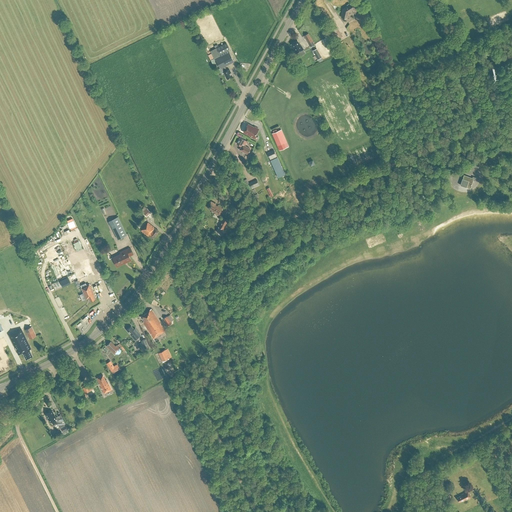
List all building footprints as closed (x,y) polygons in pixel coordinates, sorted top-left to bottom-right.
[(352,3),(343,8),(341,17),(347,18),(348,12),(353,9),(358,10),(359,4),(352,3)] [(342,36),(337,27),(330,31),(336,40),(342,36)] [(308,33),(304,35),(309,43),(313,41),(308,33)] [(300,46),(297,40),(291,44),(296,53),(303,49),(301,45),(300,46)] [(226,42),(216,47),(210,51),(211,53),(208,55),(213,64),(217,62),(216,60),(229,53),(229,52),(228,50),(229,49),(226,42)] [(233,62),(229,53),(216,60),(217,62),(220,69),(219,69),(221,74),(223,73),(226,79),(232,76),(231,73),(231,72),(229,69),(227,70),(225,66),(232,63),(233,62)] [(243,131),(254,137),(258,129),(254,126),(254,127),(247,124),(243,131)] [(276,132),(272,133),(281,153),(285,151),(276,132)] [(240,137),(236,143),(236,144),(240,146),(238,150),(246,154),(249,148),(244,146),(247,141),(240,137)] [(266,153),(269,160),(276,157),(273,150),(266,153)] [(277,157),(270,160),(272,165),(280,162),(277,157)] [(463,174),(462,178),(460,185),(466,187),(470,188),(473,180),(474,181),(476,177),(472,176),(472,178),(463,174)] [(249,183),(252,189),(259,185),(256,180),(249,183)] [(211,201),(207,207),(212,210),(211,212),(220,216),(224,208),(218,204),(217,206),(215,204),(211,201)] [(106,206),(106,210),(111,210),(111,214),(115,213),(114,207),(109,208),(109,206),(106,206)] [(140,211),(146,217),(151,213),(146,208),(144,207),(140,211)] [(118,239),(127,235),(118,217),(109,221),(118,239)] [(227,220),(222,218),(216,231),(223,235),(225,230),(223,229),(227,220)] [(152,239),(158,231),(148,223),(141,231),(148,236),(148,235),(152,239)] [(75,236),(81,248),(86,245),(81,234),(75,236)] [(86,259),(72,266),(69,267),(58,244),(43,251),(57,279),(71,272),(71,271),(74,270),(78,279),(93,272),(86,259)] [(117,266),(131,260),(129,256),(133,255),(129,248),(120,253),(121,254),(113,258),(117,266)] [(71,283),(68,277),(60,281),(62,287),(71,283)] [(91,287),(90,288),(89,284),(80,288),(86,299),(88,298),(89,301),(96,298),(94,294),(91,287)] [(151,308),(140,316),(144,321),(143,322),(153,338),(165,330),(151,308)] [(162,319),(167,326),(171,323),(170,322),(173,320),(170,315),(167,317),(166,316),(162,319)] [(131,325),(126,329),(135,340),(141,334),(135,327),(134,328),(131,325)] [(25,330),(30,339),(36,336),(32,326),(25,330)] [(13,333),(9,335),(19,355),(23,353),(26,359),(32,356),(29,350),(31,349),(21,329),(17,331),(17,332),(14,334),(13,333)] [(149,348),(145,338),(140,340),(141,342),(139,343),(142,351),(149,348)] [(115,346),(110,341),(106,346),(114,354),(119,348),(116,345),(115,346)] [(158,353),(162,361),(168,358),(165,350),(158,353)] [(108,370),(109,369),(112,373),(119,369),(116,364),(114,366),(110,361),(105,364),(108,370)] [(103,375),(96,378),(104,393),(111,389),(107,379),(106,380),(103,375)] [(56,417),(52,410),(46,414),(50,422),(51,421),(53,425),(58,429),(65,425),(60,415),(56,417)] [(471,496),(468,491),(460,495),(461,496),(457,498),(459,502),(463,500),(471,496)]
